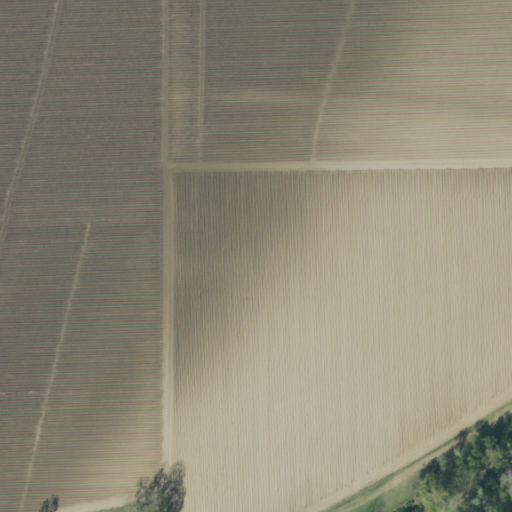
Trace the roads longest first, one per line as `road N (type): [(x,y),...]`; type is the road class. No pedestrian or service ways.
road 1 (track): [(55,0),(0,241)]
road 2 (track): [(345,511),(511,414)]
